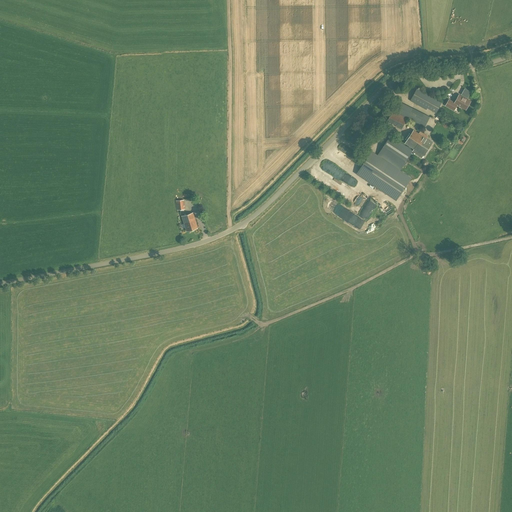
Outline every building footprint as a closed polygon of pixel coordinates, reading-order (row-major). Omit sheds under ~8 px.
[(411,99),(436,113),(442,102),(417,88),(411,99)] [(454,103),(449,100),(445,106),(454,110),(457,105),(466,110),(471,101),(459,95),(454,103)] [(425,128),(430,117),(424,114),(398,101),(393,112),(385,108),(380,117),(396,125),(396,127),(402,130),(403,126),(407,119),(412,121),(418,125),(419,125),(423,127),(425,128)] [(414,130),(405,143),(414,149),(423,155),(424,156),(433,143),(427,138),(426,138),(423,136),(419,133),(414,130)] [(411,178),(400,171),(406,162),(408,159),(413,152),(413,151),(413,150),(391,136),(377,157),(371,153),(358,172),(398,198),(411,178)] [(323,182),(331,186),(334,180),(326,176),(323,182)] [(184,200),(175,201),(177,210),(178,212),(181,211),(181,209),(185,209),(184,200)] [(192,213),(181,216),(186,231),(197,228),(192,213)] [(362,220),(358,224),(364,229),(368,225),(362,220)]
